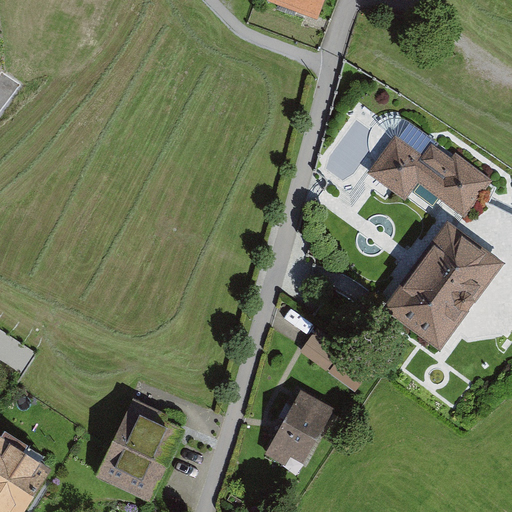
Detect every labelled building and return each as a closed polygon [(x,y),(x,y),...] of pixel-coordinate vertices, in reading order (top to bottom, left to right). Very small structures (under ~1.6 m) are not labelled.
[(284,0),(320,13),(325,0),(284,0)] [(490,186),(434,146),(425,159),(400,141),(377,173),(410,197),(422,180),(470,214),(490,186)] [(503,269),(449,228),(390,306),(443,347),(503,269)] [(315,333),(301,353),(326,371),(340,351),(315,333)] [(340,361),(329,374),(354,393),(365,380),(340,361)] [(335,409),(301,390),(265,455),(285,466),(290,457),(305,465),(335,409)] [(165,414),(132,399),(97,477),(153,501),(183,434),(160,424),(165,414)] [(28,446),(4,431),(0,437),(0,511),(24,511),(51,470),(24,453),(28,446)]
